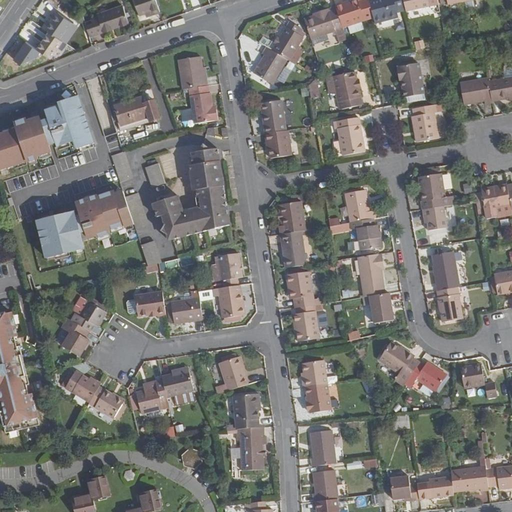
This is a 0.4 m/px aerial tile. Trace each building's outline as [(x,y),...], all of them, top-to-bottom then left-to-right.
[(150,10),(152,14),(160,12),(156,0),(133,0),(138,13),(150,10)] [(334,5),(335,8),(343,29),(374,18),(368,0),(362,0),(358,2),(357,0),(354,0),(349,2),(343,4),(342,3),(334,5)] [(368,0),(374,18),(375,23),(399,18),(398,14),(401,13),(406,12),(403,0),(368,0)] [(403,0),(406,12),(407,13),(431,8),(429,0),(403,0)] [(475,9),(474,1),(465,2),(467,10),(475,9)] [(122,25),(116,8),(109,11),(110,14),(99,17),(92,19),(96,33),(122,25)] [(314,16),(304,19),(311,40),(327,34),(336,31),(339,39),(345,36),(343,29),(335,8),(328,11),(327,8),(317,12),(318,15),(314,16)] [(71,23),(58,14),(46,30),(49,32),(60,39),(71,23)] [(92,19),(85,21),(89,36),(96,33),(92,19)] [(288,22),(278,39),(275,43),(270,50),(286,60),(300,36),(295,33),(298,28),(288,22)] [(37,49),(51,58),(63,41),(60,39),(49,32),(37,49)] [(327,34),(311,40),(313,46),(329,40),(327,34)] [(347,40),(345,36),(339,39),(338,39),(339,43),(338,43),(340,47),(348,44),(347,40)] [(417,52),(426,50),(424,41),(415,43),(417,52)] [(253,73),(271,84),(286,60),(270,50),(265,47),(261,54),(264,56),(253,73)] [(200,57),(177,60),(182,90),(189,89),(207,86),(205,78),(203,78),(201,67),(200,57)] [(322,65),(323,71),(330,69),(330,71),(337,70),(335,62),(329,64),(322,65)] [(307,65),(304,70),(310,73),(313,68),(307,65)] [(406,67),(386,70),(389,85),(392,101),(412,98),(406,67)] [(357,73),(336,78),(339,94),(342,110),(363,106),(360,90),(358,81),(357,73)] [(336,78),(328,79),(331,95),(339,94),(336,78)] [(511,78),(489,83),(492,102),(509,99),(511,98),(511,78)] [(485,102),(485,106),(492,105),(492,102),(489,83),(488,79),(460,84),(464,106),(485,102)] [(311,96),(312,99),(319,97),(316,80),(309,86),(310,87),(311,96)] [(195,123),(217,120),(215,109),(212,110),(211,107),(209,93),(208,93),(207,86),(189,89),(195,123)] [(94,143),(98,142),(84,96),(81,97),(46,107),(57,146),(74,141),(76,148),(94,143)] [(143,98),(116,107),(123,128),(149,119),(151,124),(161,120),(155,101),(145,105),(143,98)] [(281,101),(261,105),(265,135),(286,131),(281,101)] [(418,142),(440,139),(435,113),(437,112),(436,104),(414,108),(415,117),(413,117),(418,142)] [(12,125),(0,129),(0,174),(55,157),(42,116),(30,120),(28,114),(11,119),(12,125)] [(151,124),(149,119),(123,128),(124,132),(151,124)] [(366,154),(359,120),(338,123),(343,158),(366,154)] [(267,144),(269,143),(270,150),(272,161),(292,157),(288,131),(286,131),(265,135),(267,144)] [(108,151),(120,148),(117,133),(105,135),(108,151)] [(185,213),(178,195),(158,202),(162,216),(164,216),(170,239),(230,224),(218,148),(203,150),(192,152),(193,164),(190,165),(193,183),(195,183),(201,182),(202,187),(196,189),(197,198),(200,197),(201,207),(188,210),(188,213),(185,213)] [(123,152),(111,156),(121,183),(135,177),(126,151),(123,152)] [(165,182),(158,163),(146,167),(152,186),(165,182)] [(443,174),(423,177),(426,193),(422,194),(423,202),(423,203),(424,210),(443,208),(442,201),(447,200),(443,174)] [(462,184),(464,194),(472,193),(471,183),(462,184)] [(93,250),(90,239),(102,235),(103,238),(112,235),(110,230),(123,225),(124,229),(134,225),(135,224),(126,197),(122,186),(120,187),(114,190),(114,191),(98,197),(97,196),(77,203),(80,212),(38,224),(49,261),(93,250)] [(482,190),(482,192),(482,194),(485,208),(485,210),(486,212),(486,213),(487,220),(497,218),(496,210),(511,207),(507,186),(482,190)] [(140,192),(126,197),(135,224),(137,229),(151,225),(140,192)] [(366,192),(347,195),(352,224),(375,220),(377,220),(375,212),(371,213),(366,192)] [(482,194),(475,195),(477,210),(485,208),(482,194)] [(158,202),(153,204),(158,217),(162,216),(158,202)] [(279,207),(280,214),(281,221),(282,228),(279,228),(280,237),(301,233),(305,233),(304,228),(300,204),(279,207)] [(425,217),(428,217),(429,224),(431,231),(449,228),(446,207),(443,208),(424,210),(425,217)] [(341,226),(340,219),(330,220),(331,228),(341,226)] [(359,230),(362,252),(383,248),(380,232),(379,226),(376,227),(375,220),(352,224),(353,231),(359,230)] [(341,226),(342,233),(353,231),(352,224),(341,226)] [(280,237),(285,270),(306,266),(301,236),(301,233),(280,237)] [(156,239),(142,244),(149,266),(160,263),(164,262),(156,239)] [(222,280),(224,280),(225,287),(240,284),(238,269),(242,269),(239,253),(218,256),(222,280)] [(196,263),(195,254),(182,257),(184,266),(196,263)] [(433,257),(435,268),(437,277),(435,278),(437,292),(458,288),(452,254),(433,257)] [(383,255),(357,259),(364,299),(370,297),(385,295),(381,271),(381,266),(385,266),(383,255)] [(149,274),(161,273),(160,263),(149,266),(147,266),(149,274)] [(336,267),(328,263),(326,268),(334,272),(336,267)] [(511,293),(511,272),(495,275),(495,277),(498,293),(498,296),(511,293)] [(309,273),(286,276),(289,292),(293,291),(294,301),(295,309),(315,306),(321,305),(320,299),(314,299),(309,273)] [(498,293),(495,277),(489,278),(490,283),(492,294),(498,293)] [(93,285),(96,296),(106,293),(103,282),(93,285)] [(221,295),(224,317),(242,315),(241,308),(246,307),(242,284),(240,284),(225,287),(220,287),(221,295)] [(201,298),(202,300),(215,298),(214,296),(221,295),(220,287),(213,288),(200,290),(201,298)] [(443,321),(465,317),(460,288),(458,288),(437,292),(443,321)] [(201,298),(200,289),(192,290),(193,299),(201,298)] [(353,292),(343,294),(344,300),(354,299),(353,292)] [(375,325),(394,322),(390,294),(385,295),(370,297),(375,325)] [(165,295),(138,300),(138,303),(141,319),(159,316),(159,318),(168,317),(165,295)] [(176,321),(176,323),(205,319),(202,300),(201,298),(193,299),(173,302),(176,321)] [(76,314),(80,316),(88,303),(83,299),(74,313),(76,314)] [(93,301),(91,304),(104,311),(106,309),(93,301)] [(176,321),(173,302),(173,301),(167,301),(170,322),(176,321)] [(80,316),(76,314),(71,321),(88,331),(92,325),(97,328),(106,313),(104,311),(91,304),(89,302),(88,303),(80,316)] [(140,316),(138,303),(130,304),(129,306),(130,316),(132,317),(140,316)] [(295,309),(296,315),(316,312),(315,306),(295,309)] [(0,390),(10,426),(25,422),(41,417),(36,392),(32,393),(17,336),(21,336),(14,310),(9,312),(8,311),(0,312),(0,390)] [(294,325),(296,324),(296,329),(298,343),(321,339),(319,330),(317,323),(316,312),(296,315),(293,316),(294,325)] [(62,328),(70,333),(62,347),(78,357),(89,340),(84,337),(88,331),(71,321),(68,319),(62,328)] [(317,323),(319,330),(326,329),(325,321),(317,323)] [(390,340),(378,360),(398,373),(394,380),(404,387),(406,385),(409,380),(420,363),(414,358),(415,356),(408,351),(407,352),(398,346),(390,340)] [(224,363),(239,359),(238,354),(223,358),(224,363)] [(224,363),(221,364),(227,385),(229,392),(247,387),(243,374),(246,372),(241,358),(239,359),(224,363)] [(303,365),(305,374),(306,380),(302,380),(304,389),(307,389),(328,386),(324,361),(303,365)] [(425,366),(420,363),(409,380),(406,385),(411,388),(417,380),(436,393),(448,375),(428,362),(425,366)] [(485,385),(482,365),(468,367),(468,371),(463,372),(466,389),(485,385)] [(64,387),(65,386),(73,374),(68,371),(60,385),(64,387)] [(73,374),(65,386),(91,401),(99,387),(89,380),(74,371),(73,374)] [(162,378),(163,381),(167,398),(194,391),(190,371),(173,375),(162,378)] [(91,378),(89,380),(99,387),(101,384),(91,378)] [(367,379),(361,380),(367,395),(372,393),(367,379)] [(163,409),(162,403),(168,402),(167,398),(163,381),(156,383),(157,389),(137,394),(142,414),(163,409)] [(495,384),(486,386),(488,398),(498,397),(495,384)] [(220,395),(229,392),(227,385),(218,388),(220,395)] [(312,415),(332,412),(328,386),(307,389),(312,415)] [(90,402),(115,417),(117,413),(122,405),(123,404),(111,397),(112,395),(99,387),(91,401),(90,402)] [(112,395),(111,397),(123,404),(126,399),(114,392),(112,395)] [(260,395),(234,397),(236,426),(237,430),(259,428),(259,412),(258,408),(261,407),(260,395)] [(450,398),(441,398),(441,408),(449,409),(450,398)] [(126,407),(122,405),(117,413),(121,416),(126,407)] [(410,429),(408,416),(391,418),(393,430),(410,429)] [(358,419),(346,421),(347,427),(359,426),(358,419)] [(265,437),(262,437),(262,428),(259,428),(237,430),(236,430),(236,438),(241,438),(242,471),(253,470),(265,470),(264,445),(266,445),(265,437)] [(315,458),(312,459),(313,467),(337,464),(333,431),(311,433),(315,458)] [(483,443),(483,441),(477,442),(479,458),(485,458),(483,443)] [(193,450),(191,449),(183,455),(183,457),(186,457),(192,453),(193,450)] [(186,457),(183,457),(184,463),(186,463),(194,465),(196,468),(200,465),(199,462),(197,454),(198,452),(193,450),(192,453),(186,457)] [(366,460),(351,462),(352,469),(367,468),(366,460)] [(452,472),(452,478),(454,493),(481,490),(481,492),(489,491),(489,489),(487,471),(486,467),(480,468),(452,472)] [(511,467),(491,470),(487,471),(489,489),(499,488),(499,490),(511,488),(511,467)] [(136,475),(132,471),(126,472),(124,478),(128,481),(133,480),(136,475)] [(317,494),(314,494),(315,502),(338,499),(339,499),(335,471),(314,474),(317,494)] [(409,477),(391,479),(393,500),(412,498),(412,501),(420,500),(418,486),(411,487),(409,477)] [(89,482),(92,496),(74,500),(76,511),(94,511),(95,511),(93,499),(110,496),(106,478),(89,482)] [(430,485),(418,486),(420,500),(454,496),(454,493),(452,478),(430,481),(430,485)] [(141,495),(144,509),(127,511),(150,511),(162,510),(158,492),(141,495)] [(380,496),(371,498),(373,508),(381,507),(380,496)] [(318,511),(339,511),(338,499),(315,502),(314,502),(315,511),(318,510),(318,511)] [(272,511),(273,510),(267,510),(266,502),(251,504),(252,511),(251,511),(272,511)]
